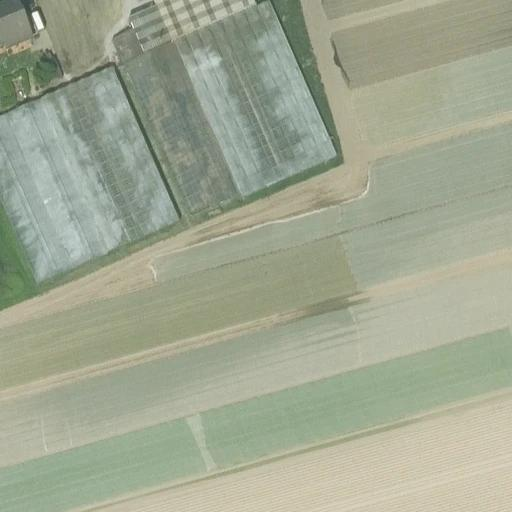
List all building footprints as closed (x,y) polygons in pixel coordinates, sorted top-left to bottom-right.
[(74,0),(70,2),(84,36),(120,21),(111,0),(74,0)] [(170,47),(172,46),(175,45),(235,18),(251,11),(245,0),(154,0),(151,1),(156,13),(170,47)] [(251,11),(235,18),(303,171),(339,155),(271,2),(251,11)] [(14,3),(0,8),(0,47),(29,35),(14,3)] [(144,58),(170,47),(156,13),(130,24),(133,32),(144,58)] [(235,18),(175,45),(243,197),(303,171),(235,18)] [(110,42),(120,68),(144,58),(133,32),(110,42)] [(144,58),(120,68),(188,221),(240,199),(172,46),(170,47),(144,58)] [(115,71),(44,102),(112,255),(182,224),(115,71)] [(39,105),(0,121),(0,208),(36,289),(106,258),(39,105)]
